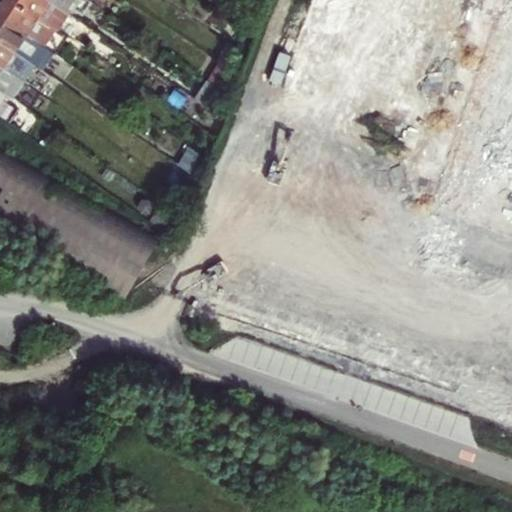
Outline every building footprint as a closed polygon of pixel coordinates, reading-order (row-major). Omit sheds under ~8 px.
[(23,10),(74,44),(87,52),(97,35),(89,30),(67,15),(68,13),(52,3),(49,6),(39,0),(28,0),(27,3),(23,10)] [(81,0),(39,0),(49,6),(52,3),(68,13),(67,15),(89,30),(94,21),(103,26),(109,18),(81,0)] [(511,0),(503,0),(437,183),(428,210),(387,196),(389,193),(254,146),(239,189),(370,234),(368,239),(237,194),(204,291),(200,290),(193,308),(511,414),(511,0)] [(503,0),(496,0),(431,181),(437,183),(503,0)] [(63,62),(74,44),(23,10),(17,19),(11,27),(9,29),(26,41),(29,37),(46,48),(44,50),(63,62)] [(268,18),(257,11),(247,27),(262,38),(268,18)] [(0,43),(7,49),(34,67),(61,85),(73,68),(63,62),(44,50),(46,48),(29,37),(26,41),(9,29),(5,37),(0,43)] [(25,82),(34,67),(7,49),(0,43),(0,72),(4,76),(7,71),(25,82)] [(0,94),(11,102),(17,107),(21,102),(14,97),(23,85),(25,82),(7,71),(4,76),(0,72),(0,94)] [(0,119),(11,102),(0,94),(0,119)] [(240,102),(229,95),(221,114),(234,123),(240,102)] [(234,123),(221,114),(219,113),(208,131),(227,143),(230,133),(234,123)] [(207,156),(191,146),(179,164),(195,174),(207,156)] [(0,149),(0,230),(125,302),(160,242),(0,149)] [(183,220),(197,230),(204,209),(195,202),(183,220)] [(511,414),(193,308),(191,315),(511,423),(511,414)]
